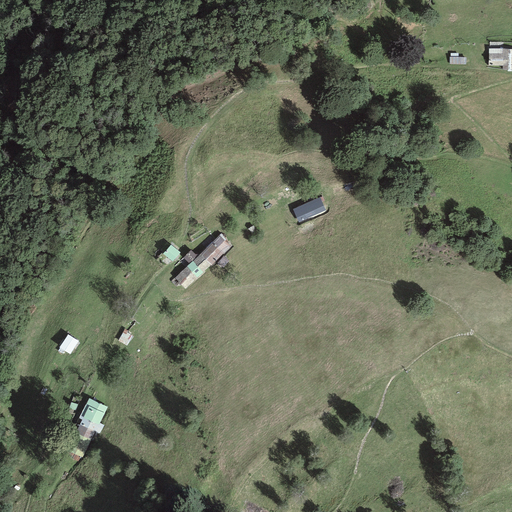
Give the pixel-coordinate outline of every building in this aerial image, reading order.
[(511,48),(488,49),(488,66),(502,66),(502,70),(511,70),(511,48)] [(326,211),(320,198),(293,210),(299,223),(326,211)] [(230,247),(218,235),(199,254),(200,254),(210,265),(211,266),(230,247)] [(180,253),(170,245),(163,253),(172,261),(180,253)] [(197,256),(190,250),(183,257),(189,264),(197,256)] [(210,265),(200,254),(197,256),(189,264),(175,277),(185,288),(210,265)] [(128,331),(125,329),(118,341),(127,346),(133,336),(127,332),(128,331)] [(78,341),(67,334),(59,348),(70,354),(78,341)] [(107,407),(88,397),(77,419),(81,421),(66,450),(82,458),(95,432),(99,434),(103,425),(99,423),(107,407)]
